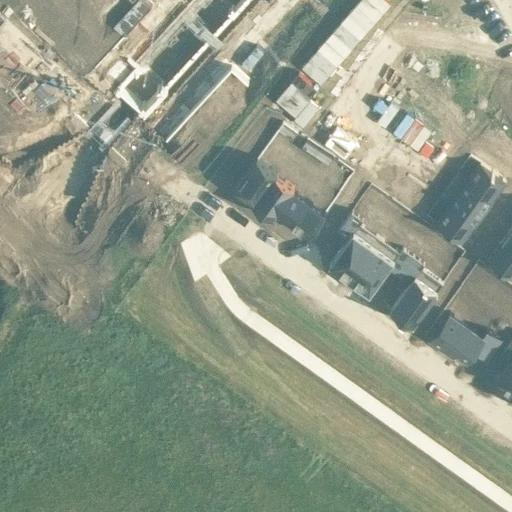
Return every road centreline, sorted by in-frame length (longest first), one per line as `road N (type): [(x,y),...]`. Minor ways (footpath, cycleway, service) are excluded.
road 1 (residential): [(142,149),(217,213),(511,425)]
road 2 (residential): [(142,149),(287,0)]
road 3 (residential): [(0,26),(55,76),(122,0)]
